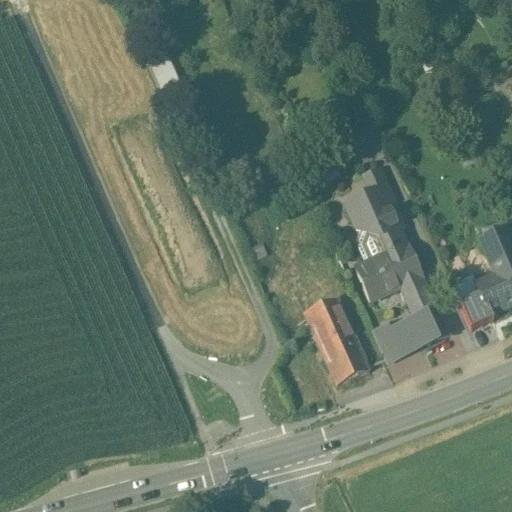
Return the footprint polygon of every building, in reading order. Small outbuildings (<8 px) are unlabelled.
[(164,53),(144,62),(161,100),(181,91),(164,53)] [(482,109),(471,114),(477,129),(489,124),(482,109)] [(326,151),(299,165),(313,194),(341,180),(326,151)] [(276,187),(289,217),(308,209),(294,179),(276,187)] [(276,187),(258,195),(271,225),(289,217),(276,187)] [(387,258),(405,250),(400,238),(403,231),(396,229),(386,208),(396,204),(389,189),(345,209),(356,233),(362,236),(380,243),(387,258)] [(511,234),(503,239),(511,258),(511,234)] [(357,250),(365,268),(387,258),(380,243),(362,236),(357,250)] [(493,281),(511,273),(511,258),(503,239),(480,249),(493,281)] [(400,292),(420,284),(422,283),(407,249),(405,250),(387,258),(365,268),(355,273),(370,306),(400,292)] [(480,300),(458,309),(470,335),(493,325),(490,320),(511,310),(511,273),(493,281),(475,289),(480,300)] [(415,324),(417,329),(436,320),(420,284),(400,292),(415,324)] [(335,304),(304,317),(336,390),(367,376),(335,304)] [(415,324),(388,336),(399,360),(425,348),(426,350),(445,341),(436,320),(417,329),(415,324)] [(386,331),(372,338),(386,368),(400,361),(399,360),(388,336),(386,331)]
